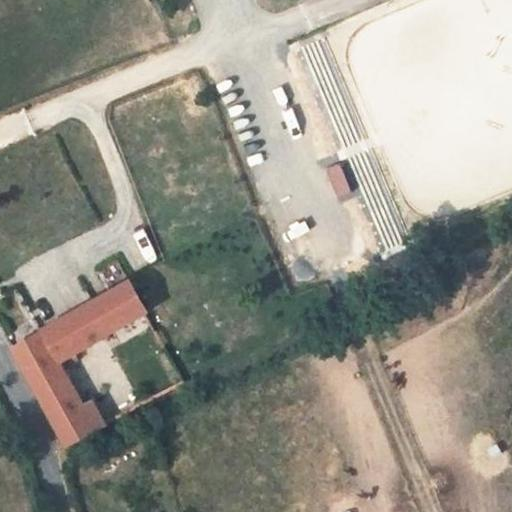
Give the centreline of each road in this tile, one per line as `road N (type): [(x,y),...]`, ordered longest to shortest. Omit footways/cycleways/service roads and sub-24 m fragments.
road 1 (track): [(338,282),(435,511)]
road 2 (tertiary): [(0,360),(29,410),(59,511)]
